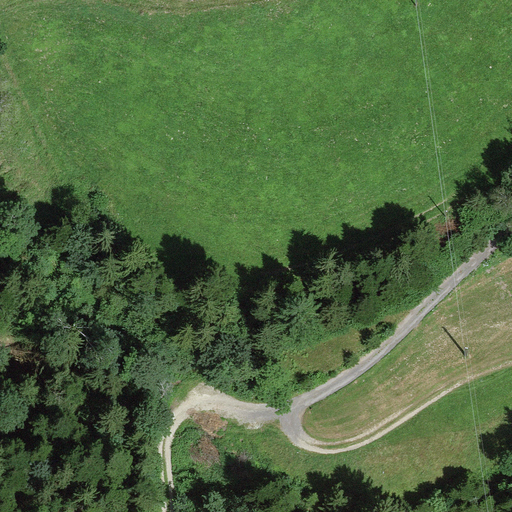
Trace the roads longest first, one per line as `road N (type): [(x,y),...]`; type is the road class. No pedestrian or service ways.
road 1 (track): [(511,360),(346,444),(302,440),(291,418),(392,340),(511,228)]
road 2 (track): [(253,410),(273,448),(305,482),(350,501),(393,504),(440,493),(511,452)]
road 3 (track): [(171,511),(164,441),(187,408),(298,406)]
